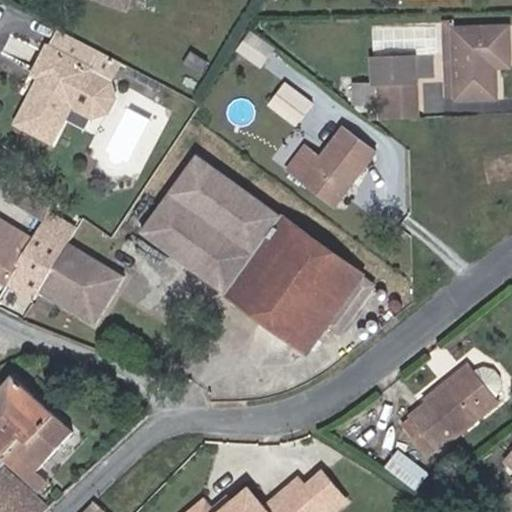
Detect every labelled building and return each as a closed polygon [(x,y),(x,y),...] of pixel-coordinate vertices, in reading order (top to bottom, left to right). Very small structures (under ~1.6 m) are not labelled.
[(439,22),(375,21),(375,49),(439,50),(439,22)] [(88,67),(99,47),(56,25),(46,44),(88,67)] [(507,57),(506,26),(453,28),(453,32),(455,90),(455,96),(495,96),(494,66),(493,57),(507,57)] [(264,64),(276,45),(251,29),(239,48),(264,64)] [(455,90),(453,32),(442,32),(444,90),(455,90)] [(88,67),(46,44),(32,70),(38,73),(15,118),(51,138),(88,67)] [(439,51),(418,51),(418,74),(438,74),(439,51)] [(413,78),(412,52),(371,54),(373,80),(386,80),(413,78)] [(507,65),(507,57),(493,57),(494,66),(507,65)] [(415,113),(413,78),(386,80),(387,100),(397,100),(398,114),(415,113)] [(311,101),(284,81),(267,104),(294,124),(311,101)] [(373,147),(342,124),(319,155),(302,144),(285,167),(331,200),(352,174),(354,174),(373,147)] [(143,227),(226,287),(281,210),(197,151),(143,227)] [(53,197),(22,176),(10,192),(43,215),(47,208),(53,197)] [(31,239),(8,283),(36,297),(41,288),(69,238),(76,225),(47,208),(43,215),(31,239)] [(362,268),(281,210),(226,287),(307,343),(326,317),(362,268)] [(0,278),(8,283),(31,239),(0,222),(0,278)] [(69,238),(41,288),(73,306),(101,255),(69,238)] [(127,270),(101,255),(73,306),(101,320),(127,270)] [(375,278),(362,268),(326,317),(340,327),(375,278)] [(0,459),(13,447),(17,451),(8,460),(30,480),(39,472),(80,431),(52,405),(44,397),(12,367),(0,380),(0,459)] [(453,377),(449,372),(407,406),(411,411),(453,377)] [(489,396),(490,383),(482,374),(469,373),(460,380),(479,404),(489,396)] [(460,380),(455,375),(453,377),(411,411),(396,422),(423,457),(483,409),(479,404),(460,380)] [(98,414),(71,386),(52,405),(80,431),(98,414)] [(511,444),(494,467),(504,474),(496,485),(511,496),(511,444)] [(420,473),(390,451),(378,467),(408,489),(420,473)] [(0,465),(0,511),(38,511),(45,505),(2,464),(0,465)] [(305,481),(328,509),(344,496),(321,468),(305,481)] [(46,479),(39,472),(30,480),(37,488),(46,479)] [(324,511),(328,509),(305,481),(299,473),(263,504),(247,486),(216,511),(214,511),(202,498),(185,511),(324,511)] [(431,511),(448,499),(438,487),(417,503),(424,511),(431,511)] [(102,511),(90,500),(79,511),(102,511)]
